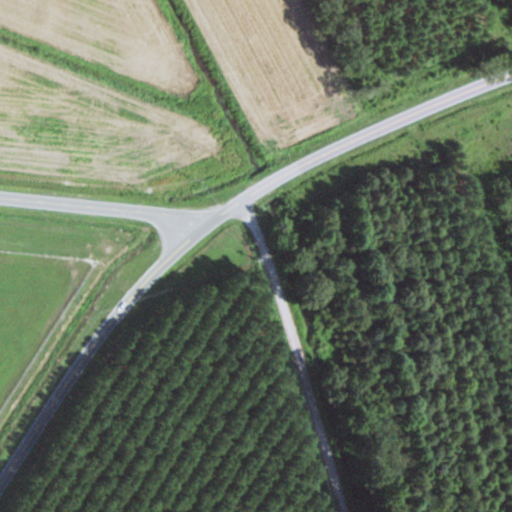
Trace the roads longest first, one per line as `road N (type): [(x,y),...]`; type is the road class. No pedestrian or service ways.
road 1 (tertiary): [(511,71),(373,124),(205,215),(100,327),(0,476)]
road 2 (residential): [(356,511),(313,359),(250,190)]
road 3 (residential): [(205,215),(0,193)]
